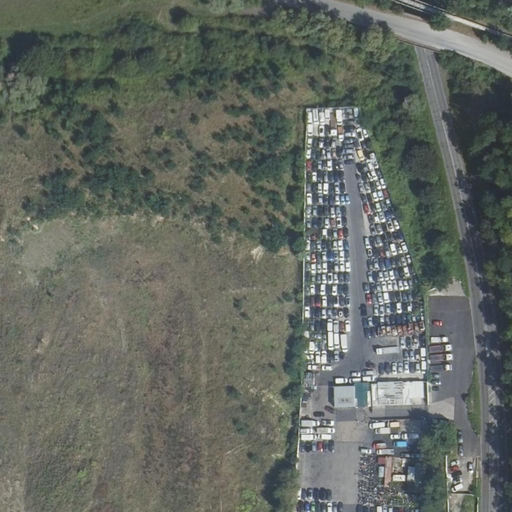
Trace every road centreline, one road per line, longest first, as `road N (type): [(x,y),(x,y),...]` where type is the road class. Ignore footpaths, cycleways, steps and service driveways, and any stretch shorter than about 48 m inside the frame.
road 1 (track): [(0,122),(319,95),(342,85),(352,76),(339,51),(170,27),(166,15),(183,1),(255,15),(280,0)]
road 2 (secondary): [(492,511),(491,385),(479,288),(410,0)]
